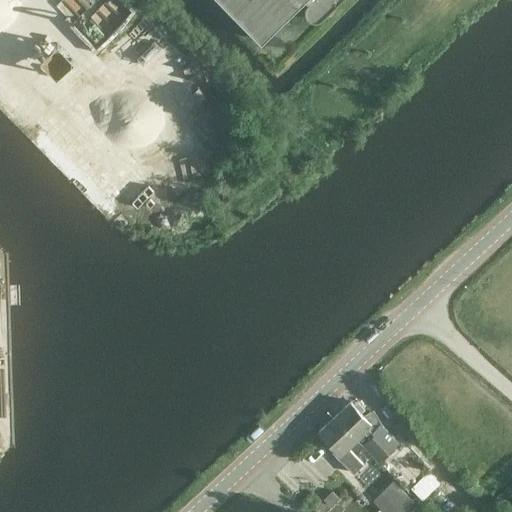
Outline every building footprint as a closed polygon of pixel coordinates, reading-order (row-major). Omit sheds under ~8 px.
[(219,0),(259,40),(300,0),(303,0),(320,16),(336,0),(219,0)] [(216,85),(147,11),(115,40),(184,114),(216,85)] [(134,163),(64,92),(36,120),(106,191),(134,163)] [(350,401),(334,415),(355,438),(377,460),(397,440),(369,411),(364,416),(350,401)] [(355,438),(334,415),(318,430),(335,448),(332,451),(339,459),(340,458),(353,472),(363,462),(347,445),(355,438)] [(385,490),(403,509),(411,501),(393,482),(385,490)]
